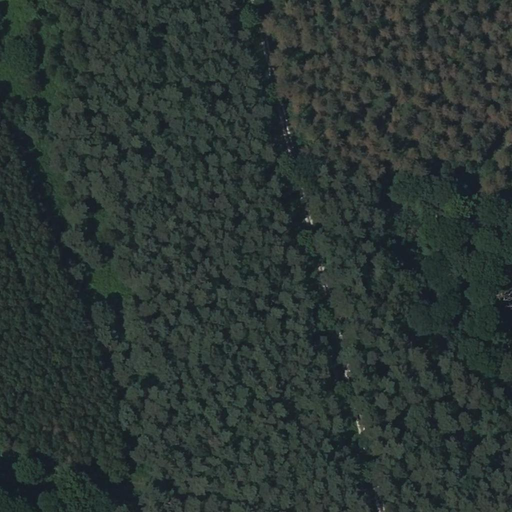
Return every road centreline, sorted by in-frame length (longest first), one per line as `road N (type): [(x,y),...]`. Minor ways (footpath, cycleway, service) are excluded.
road 1 (track): [(251,0),(379,511)]
road 2 (track): [(291,158),(337,178),(372,210),(405,328),(430,358),(511,396)]
